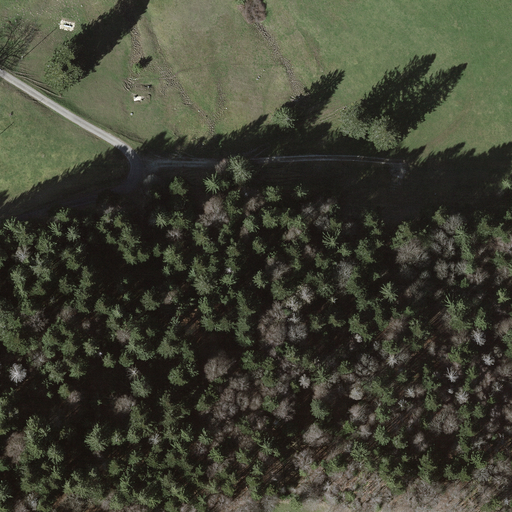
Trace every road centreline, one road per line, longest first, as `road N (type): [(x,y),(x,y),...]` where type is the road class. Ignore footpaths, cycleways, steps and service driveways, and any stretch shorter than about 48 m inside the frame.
road 1 (unclassified): [(0,72),(123,147),(136,165),(122,189),(0,223)]
road 2 (track): [(136,165),(327,151),(409,155)]
